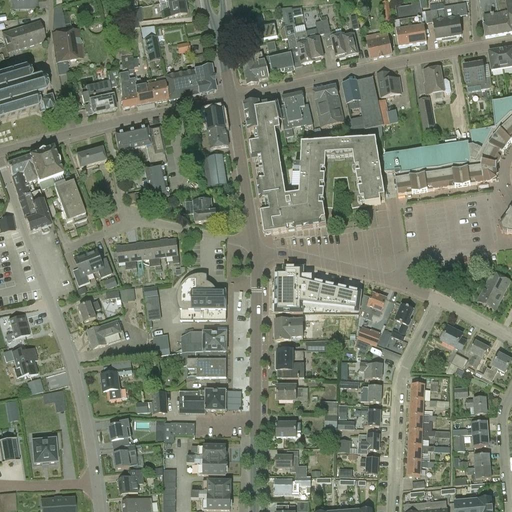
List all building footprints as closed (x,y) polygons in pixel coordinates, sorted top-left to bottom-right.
[(12,0),(12,3),(12,11),(25,10),(25,2),(36,2),(35,0),(12,0)] [(110,0),(104,2),(107,13),(114,11),(111,0),(110,0)] [(167,3),(167,4),(159,5),(161,20),(186,16),(183,0),(167,3)] [(511,0),(478,0),(483,27),(485,40),(511,35),(511,0)] [(381,3),(384,25),(391,24),(388,2),(381,3)] [(426,46),(424,28),(423,26),(422,14),(420,2),(411,3),(411,7),(395,9),(397,23),(394,24),(396,32),(398,50),(426,46)] [(454,19),(445,20),(449,42),(456,41),(455,39),(461,38),(458,19),(467,17),(465,6),(458,7),(459,11),(453,12),(454,19)] [(69,75),(67,63),(82,60),(77,32),(66,34),(60,8),(53,10),(51,36),(58,77),(69,75)] [(141,8),(125,11),(127,30),(138,30),(138,25),(142,24),(142,23),(141,8)] [(292,9),(281,10),(285,29),(286,33),(288,42),(290,53),(291,55),(298,53),(301,66),(312,64),(306,33),(304,26),(294,29),(293,27),(295,26),(293,18),(302,16),(301,10),(292,11),(292,9)] [(437,12),(422,14),(423,26),(433,25),(436,42),(442,41),(442,43),(449,42),(445,20),(438,21),(437,12)] [(321,19),(322,23),(324,36),(327,49),(332,48),(335,59),(345,57),(345,59),(347,59),(342,36),(336,38),(335,33),(330,34),(326,18),(321,19)] [(350,19),(353,32),(359,30),(356,18),(350,19)] [(306,33),(312,64),(314,64),(314,63),(320,62),(319,60),(323,59),(318,37),(324,36),(322,23),(315,24),(317,31),(306,33)] [(43,38),(39,24),(1,35),(5,48),(7,55),(21,51),(45,44),(43,38)] [(242,33),(245,45),(277,38),(274,26),(242,33)] [(160,62),(153,28),(140,31),(142,41),(144,40),(149,64),(160,62)] [(343,36),(342,36),(347,59),(358,56),(354,36),(343,38),(343,36)] [(388,39),(367,44),(371,62),(392,58),(388,39)] [(275,43),(266,45),(268,54),(276,52),(275,43)] [(123,49),(115,50),(116,62),(120,62),(121,67),(119,67),(119,71),(121,71),(121,73),(133,72),(132,69),(132,61),(131,59),(131,53),(129,54),(129,53),(128,48),(123,49)] [(511,50),(488,54),(491,73),(511,69),(511,50)] [(252,61),(242,63),(247,87),(257,85),(256,83),(259,82),(268,81),(265,66),(270,65),(272,77),(273,77),(294,73),(294,71),(291,55),(290,53),(268,57),(263,59),(262,54),(253,56),(254,65),(253,65),(252,61)] [(6,66),(9,75),(0,77),(0,122),(36,112),(39,107),(38,102),(34,100),(44,97),(47,90),(45,83),(38,80),(29,82),(31,79),(29,73),(26,72),(24,63),(21,62),(6,66)] [(490,89),(491,89),(490,79),(484,80),(482,65),(463,68),(466,88),(480,85),(481,92),(490,91),(490,89)] [(164,78),(165,84),(168,102),(206,96),(215,95),(211,69),(193,72),(193,73),(164,78)] [(445,81),(441,82),(441,80),(439,70),(423,73),(426,84),(424,86),(426,97),(444,93),(447,95),(450,95),(451,93),(449,83),(445,81)] [(116,73),(108,75),(110,83),(111,89),(116,88),(114,78),(117,78),(116,73)] [(389,82),(388,74),(377,76),(380,99),(401,96),(399,80),(389,82)] [(117,77),(119,84),(120,101),(121,111),(135,108),(134,90),(133,82),(129,83),(127,75),(117,77)] [(347,106),(359,103),(364,126),(352,129),(355,142),(382,141),(382,128),(383,128),(377,103),(372,80),(356,83),(342,86),(347,106)] [(165,84),(150,87),(153,105),(168,102),(165,84)] [(87,94),(81,95),(83,105),(88,104),(88,107),(84,108),(85,114),(90,113),(90,117),(105,114),(105,115),(116,113),(113,98),(111,89),(98,92),(97,85),(85,87),(87,94)] [(144,88),(134,90),(135,108),(153,105),(150,87),(144,88)] [(344,124),(338,97),(336,87),(312,93),(314,102),(320,129),(344,124)] [(302,94),(282,98),(284,107),(280,108),(282,122),(286,139),(293,137),(292,130),(306,127),(307,128),(312,127),(308,107),(304,108),(303,103),(304,103),(302,94)] [(41,102),(44,115),(56,112),(51,97),(42,99),(41,102)] [(511,99),(502,102),(492,104),(495,130),(470,133),(471,143),(426,150),(384,156),(384,175),(394,175),(397,198),(492,183),(492,168),(496,168),(506,149),(511,143),(511,99)] [(429,100),(417,102),(424,136),(437,134),(436,129),(434,129),(429,100)] [(386,101),(377,103),(383,128),(398,124),(396,112),(396,111),(388,113),(386,101)] [(294,232),(326,227),(323,210),(328,210),(332,210),(334,180),(347,179),(352,210),(361,209),(361,208),(366,207),(370,207),(377,206),(380,205),(379,200),(384,199),(375,142),(301,146),(300,167),(295,167),(295,172),(300,172),(299,196),(286,198),(275,133),(280,132),(279,123),(282,122),(280,108),(279,105),(278,105),(260,108),(260,104),(244,107),(248,133),(251,133),(252,143),(250,143),(253,163),(256,163),(257,172),(257,174),(257,173),(259,183),(257,183),(260,203),(261,203),(263,212),(261,213),(264,237),(288,233),(294,232)] [(204,112),(207,134),(226,131),(223,110),(204,112)] [(147,130),(114,136),(118,154),(146,149),(150,169),(143,170),(150,203),(155,202),(168,199),(167,197),(161,167),(166,166),(163,154),(165,154),(159,129),(147,131),(147,130)] [(355,142),(352,129),(344,130),(347,142),(355,142)] [(228,149),(226,131),(207,134),(209,151),(228,149)] [(52,181),(55,189),(65,186),(62,177),(53,150),(28,159),(37,183),(38,186),(52,181)] [(75,157),(79,171),(105,164),(101,150),(75,157)] [(222,157),(207,159),(211,180),(225,178),(222,157)] [(30,196),(27,186),(37,183),(28,159),(6,166),(29,236),(39,233),(40,237),(49,234),(47,230),(50,229),(38,193),(30,196)] [(72,183),(65,186),(55,189),(53,190),(66,224),(71,222),(73,227),(86,222),(72,183)] [(136,205),(134,195),(127,196),(129,207),(136,205)] [(186,216),(194,216),(195,226),(216,224),(215,213),(212,214),(211,202),(193,204),(185,204),(186,216)] [(511,210),(510,210),(509,214),(499,228),(501,234),(511,236),(511,210)] [(12,218),(0,220),(0,235),(15,233),(12,218)] [(179,265),(178,258),(176,241),(164,243),(166,259),(173,259),(174,265),(179,265)] [(160,260),(166,259),(164,243),(152,244),(155,268),(160,267),(160,260)] [(142,262),(149,262),(150,268),(155,268),(152,244),(140,246),(142,262)] [(136,263),(142,262),(140,246),(128,247),(131,271),(137,270),(136,263)] [(126,271),(131,271),(128,247),(116,249),(118,265),(125,265),(126,271)] [(97,252),(85,257),(93,275),(98,273),(101,280),(112,276),(107,263),(102,265),(97,252)] [(87,277),(93,275),(85,257),(74,261),(79,274),(74,276),(79,289),(90,285),(87,277)] [(274,274),(274,316),(303,317),(304,310),(359,316),(362,295),(312,283),(312,278),(304,278),(304,270),(282,269),(282,274),(274,274)] [(484,290),(477,304),(495,313),(510,283),(492,274),(484,290)] [(179,291),(178,293),(177,296),(177,299),(177,302),(177,305),(178,309),(179,311),(180,312),(180,323),(226,323),(226,292),(216,292),(214,289),(211,287),(208,285),(207,284),(207,278),(202,277),(197,277),(193,278),(189,280),(184,283),(181,288),(179,291)] [(106,291),(116,288),(114,283),(104,287),(106,291)] [(158,297),(157,288),(144,290),(145,299),(158,297)] [(135,302),(134,291),(121,292),(122,304),(135,302)] [(121,306),(119,293),(106,295),(107,302),(116,300),(117,307),(121,306)] [(372,295),(371,299),(363,297),(362,301),(360,313),(379,320),(386,301),(372,295)] [(98,304),(90,306),(90,305),(79,310),(84,325),(96,320),(93,314),(101,311),(98,304)] [(398,334),(393,332),(390,339),(402,344),(406,337),(405,337),(408,329),(411,323),(409,322),(414,312),(401,307),(394,323),(393,325),(400,328),(398,334)] [(14,341),(29,337),(26,327),(24,318),(9,322),(14,341)] [(303,322),(289,323),(274,323),(275,343),(290,343),(290,341),(303,341),(303,322)] [(118,324),(101,329),(87,334),(92,351),(107,347),(105,341),(122,335),(118,324)] [(381,336),(362,329),(357,342),(376,349),(381,336)] [(443,333),(438,342),(461,354),(466,342),(461,339),(462,337),(448,329),(445,334),(443,333)] [(226,335),(203,335),(203,334),(191,334),(181,339),(181,351),(169,352),(169,357),(186,355),(226,355),(226,335)] [(152,353),(170,351),(168,337),(150,339),(146,340),(148,353),(152,353)] [(306,343),(306,354),(327,354),(327,344),(306,343)] [(355,349),(367,354),(370,347),(358,343),(355,349)] [(476,370),(481,361),(483,362),(488,351),(475,343),(469,354),(474,357),(468,367),(476,370)] [(16,381),(21,379),(27,378),(28,380),(37,377),(34,364),(37,363),(34,351),(20,355),(19,352),(11,355),(15,370),(13,371),(16,381)] [(274,372),(276,372),(276,373),(276,381),(289,381),(304,381),(304,354),(303,353),(292,353),(277,353),(277,354),(275,354),(274,372)] [(187,381),(196,381),(226,381),(226,363),(226,355),(186,355),(169,357),(160,358),(163,372),(187,369),(187,373),(187,381)] [(451,366),(457,369),(462,359),(456,356),(451,366)] [(492,384),(498,372),(504,375),(511,362),(499,356),(492,369),(490,372),(487,370),(481,381),(492,387),(493,385),(492,384)] [(468,362),(462,359),(457,369),(463,372),(468,362)] [(359,373),(364,374),(364,381),(381,382),(382,367),(366,367),(366,365),(360,364),(359,373)] [(119,391),(117,378),(132,376),(131,368),(112,371),(112,376),(101,377),(103,394),(109,393),(110,401),(122,400),(120,390),(119,391)] [(39,383),(27,386),(31,398),(43,395),(39,383)] [(423,403),(424,387),(411,387),(410,402),(423,403)] [(303,390),(295,390),(296,388),(277,388),(277,403),(303,403),(303,390)] [(360,404),(368,405),(380,405),(381,390),(363,389),(362,395),(361,395),(360,404)] [(467,390),(454,391),(454,401),(468,400),(467,390)] [(205,413),(225,413),(226,393),(198,393),(198,394),(179,393),(179,416),(205,416),(205,413)] [(62,394),(42,397),(44,406),(56,405),(63,404),(62,394)] [(167,415),(166,395),(163,395),(152,396),(153,416),(167,415)] [(474,409),(475,417),(486,416),(485,400),(473,401),(465,401),(465,409),(470,409),(474,409)] [(423,418),(423,403),(410,402),(410,417),(423,418)] [(319,416),(324,416),(337,417),(338,404),(320,403),(319,416)] [(8,405),(10,414),(17,413),(15,404),(8,405)] [(147,404),(137,405),(137,415),(147,414),(147,404)] [(363,428),(368,428),(380,429),(380,414),(370,413),(370,411),(361,410),(361,418),(363,418),(363,428)] [(337,432),(337,417),(324,416),(324,431),(337,432)] [(436,418),(423,418),(410,417),(409,432),(422,433),(422,423),(436,424),(436,418)] [(337,432),(354,433),(355,424),(345,424),(345,421),(338,421),(337,432)] [(124,442),(122,432),(130,431),(129,423),(119,425),(119,427),(109,429),(111,444),(124,442)] [(463,432),(464,438),(472,437),(488,436),(487,424),(471,425),(471,432),(463,432)] [(195,427),(195,426),(170,425),(170,426),(165,425),(164,444),(174,443),(174,437),(195,438),(195,427)] [(300,425),(296,425),(276,425),(276,440),(296,440),(296,434),(300,434),(300,425)] [(155,437),(155,443),(164,443),(164,438),(164,428),(156,427),(156,435),(157,436),(155,437)] [(450,434),(422,433),(409,432),(408,448),(421,448),(421,443),(428,443),(428,439),(450,440),(450,434)] [(489,448),(488,436),(472,437),(473,450),(489,448)] [(379,438),(367,437),(358,437),(358,451),(357,456),(367,456),(367,453),(378,453),(379,438)] [(465,454),(464,438),(454,438),(454,454),(465,454)] [(0,451),(0,459),(1,466),(19,463),(15,441),(1,443),(2,451),(0,451)] [(31,444),(33,466),(56,464),(54,442),(31,444)] [(336,455),(350,456),(350,451),(351,443),(337,442),(336,455)] [(124,448),(125,455),(113,456),(115,471),(129,469),(138,468),(135,447),(124,448)] [(421,464),(421,456),(428,456),(428,454),(450,455),(450,449),(435,448),(427,448),(427,449),(421,448),(408,448),(408,463),(421,464)] [(186,466),(197,467),(197,478),(225,478),(225,464),(225,449),(198,449),(197,459),(186,459),(186,466)] [(275,471),(290,471),(290,475),(295,475),(295,480),(306,479),(307,469),(298,469),(298,453),(287,453),(287,459),(276,459),(275,471)] [(473,458),(474,470),(490,469),(489,456),(473,458)] [(459,460),(453,460),(454,471),(467,470),(467,464),(459,464),(459,460)] [(360,469),(366,469),(365,477),(375,477),(377,477),(378,461),(366,461),(360,461),(360,469)] [(434,464),(421,464),(408,463),(407,479),(420,480),(420,469),(433,470),(434,464)] [(491,481),(490,469),(474,470),(475,482),(491,481)] [(162,470),(152,472),(153,479),(163,477),(162,470)] [(128,473),(129,480),(118,482),(120,497),(138,495),(137,487),(144,486),(143,472),(128,473)] [(275,496),(291,496),(299,496),(299,489),(310,489),(310,479),(306,479),(295,480),(295,483),(291,483),(275,483),(275,496)] [(191,501),(202,501),(201,511),(229,511),(230,484),(202,484),(202,494),(191,493),(191,501)] [(152,511),(151,501),(122,504),(122,511),(152,511)] [(69,511),(69,502),(41,504),(41,511),(69,511)] [(491,511),(491,502),(479,503),(479,511),(491,511)] [(467,511),(479,511),(479,503),(467,504),(467,511)]
